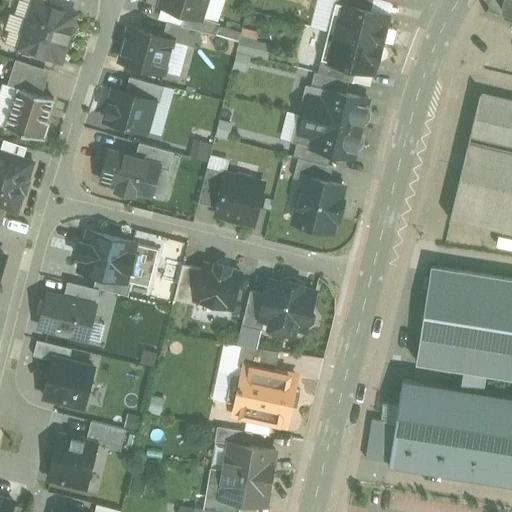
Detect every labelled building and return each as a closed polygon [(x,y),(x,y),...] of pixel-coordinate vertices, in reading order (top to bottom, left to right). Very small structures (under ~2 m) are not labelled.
[(50,2),(43,0),(35,0),(35,2),(30,18),(28,19),(24,29),(26,32),(21,45),(63,59),(78,11),(50,2)] [(205,0),(162,0),(162,3),(186,11),(201,16),(201,14),(205,0)] [(316,0),(311,21),(328,26),(335,0),(316,0)] [(372,9),(337,0),(330,29),(382,42),(383,39),(385,40),(389,26),(387,25),(390,13),(372,9)] [(337,0),(372,9),(374,0),(337,0)] [(511,0),(505,0),(503,9),(511,12),(511,0)] [(201,16),(186,11),(182,23),(202,29),(217,33),(221,21),(201,14),(201,16)] [(168,19),(163,35),(174,38),(198,44),(202,29),(182,23),(168,19)] [(130,26),(121,58),(165,70),(174,38),(163,35),(130,26)] [(382,42),(330,29),(323,58),(357,67),(375,71),(378,59),(380,60),(383,46),(382,45),(382,42)] [(268,55),(271,40),(244,35),(241,51),(268,55)] [(29,61),(18,57),(9,83),(20,86),(20,85),(21,85),(29,61)] [(357,67),(323,58),(319,71),(351,79),(354,80),(357,67)] [(319,71),(316,70),(313,84),(314,84),(314,83),(348,91),(351,79),(319,71)] [(130,74),(126,89),(156,98),(156,99),(160,101),(165,84),(130,74)] [(348,91),(314,83),(314,84),(307,112),(363,126),(370,97),(348,91)] [(21,85),(20,85),(20,86),(8,125),(46,137),(51,120),(48,119),(56,96),(21,85)] [(114,86),(106,118),(147,129),(156,99),(156,98),(126,89),(114,86)] [(511,98),(483,91),(482,90),(451,217),(452,218),(452,217),(511,231),(511,98)] [(363,126),(307,112),(299,141),(333,150),(356,156),(363,126)] [(140,140),(136,156),(160,162),(160,164),(170,167),(175,149),(140,140)] [(333,150),(299,141),(299,140),(295,154),(300,155),(330,163),(333,150)] [(35,159),(0,147),(0,203),(9,207),(19,210),(25,193),(23,192),(28,176),(30,176),(35,159)] [(136,156),(109,148),(101,178),(118,183),(117,187),(134,191),(135,187),(152,192),(160,164),(160,162),(136,156)] [(330,163),(300,155),(295,176),(306,179),(308,173),(331,179),(335,164),(330,163)] [(229,171),(209,166),(200,200),(219,205),(228,171),(229,171)] [(253,175),(241,172),(238,174),(229,171),(228,171),(219,205),(218,212),(255,222),(266,181),(255,178),(253,175)] [(331,179),(308,173),(306,179),(296,220),(300,221),(303,226),(310,228),(315,225),(333,229),(345,183),(331,179)] [(9,207),(0,203),(0,222),(4,224),(9,207)] [(137,240),(91,228),(81,267),(99,271),(127,278),(128,278),(137,240)] [(0,242),(0,277),(9,245),(0,242)] [(232,266),(217,263),(217,264),(205,261),(204,267),(197,296),(198,296),(205,298),(205,299),(206,299),(210,303),(214,306),(220,306),(225,304),(226,304),(226,303),(235,305),(243,271),(232,268),(232,266)] [(204,267),(185,262),(176,297),(196,302),(198,296),(197,296),(204,267)] [(511,276),(433,264),(418,360),(511,375),(511,276)] [(127,278),(99,271),(96,285),(130,293),(134,279),(128,278),(127,278)] [(317,290),(271,278),(267,292),(262,315),(266,317),(308,327),(309,323),(314,320),(316,313),(313,308),(317,290)] [(68,279),(64,294),(96,302),(100,287),(68,279)] [(252,288),(243,323),(264,328),(266,317),(262,315),(267,292),(252,288)] [(49,291),(41,324),(88,335),(96,302),(64,294),(49,291)] [(53,350),(71,354),(73,344),(39,336),(36,350),(52,354),(53,350)] [(281,349),(243,343),(239,362),(246,364),(246,362),(276,369),(281,349)] [(52,354),(44,389),(88,399),(97,360),(71,354),(53,350),(52,354)] [(276,369),(246,362),(246,364),(244,373),(234,371),(228,398),(238,401),(236,412),(288,423),(299,374),(276,369)] [(511,395),(404,377),(390,462),(511,481),(511,395)] [(128,426),(93,418),(88,437),(99,440),(99,441),(123,447),(128,426)] [(255,430),(219,424),(217,439),(231,441),(232,440),(252,443),(255,430)] [(88,437),(62,431),(51,475),(88,484),(99,441),(99,440),(88,437)] [(252,443),(232,440),(231,441),(227,467),(273,475),(277,448),(252,443)] [(273,475),(227,467),(223,494),(222,495),(243,499),(268,503),(273,475)] [(240,511),(243,499),(222,495),(223,494),(208,491),(205,506),(232,511),(239,511),(240,511)] [(12,511),(16,498),(0,494),(0,511),(12,511)]
